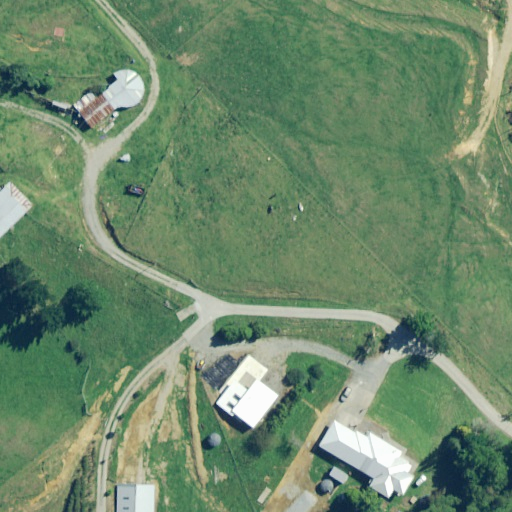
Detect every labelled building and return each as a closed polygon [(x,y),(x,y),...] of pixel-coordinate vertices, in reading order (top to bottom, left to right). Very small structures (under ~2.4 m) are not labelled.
[(53,101),(51,107),(84,120),(91,128),(117,107),(131,108),(150,93),(134,72),(120,71),(114,76),(118,81),(96,99),(91,92),(73,106),(76,110),(53,101)] [(0,238),(32,206),(10,184),(0,193),(0,238)] [(278,397),(246,371),(220,403),(252,429),(278,397)] [(396,506),(414,476),(408,473),(413,465),(399,457),(401,453),(369,434),(366,439),(334,421),(319,447),(373,479),(368,487),(388,499),(387,500),(396,506)] [(153,511),(153,487),(118,486),(117,511),(153,511)]
